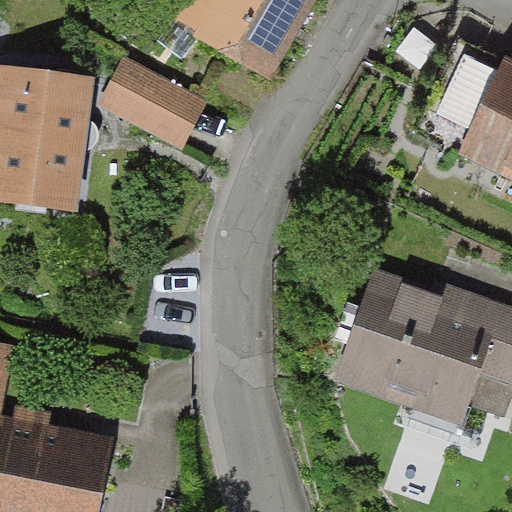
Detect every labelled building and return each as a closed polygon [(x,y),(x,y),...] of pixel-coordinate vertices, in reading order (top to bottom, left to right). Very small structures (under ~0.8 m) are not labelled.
[(316,0),(184,0),(171,24),(269,81),(316,0)] [(511,72),(458,47),(416,134),(471,160),(475,152),(511,169),(511,72)] [(207,107),(123,64),(98,112),(182,155),(207,107)] [(92,79),(0,67),(0,207),(76,216),(92,79)] [(431,291),(372,270),(333,376),(458,421),(465,401),(511,418),(511,307),(435,280),(431,291)] [(0,415),(13,348),(0,345),(0,511),(98,511),(111,443),(0,422),(0,415)]
